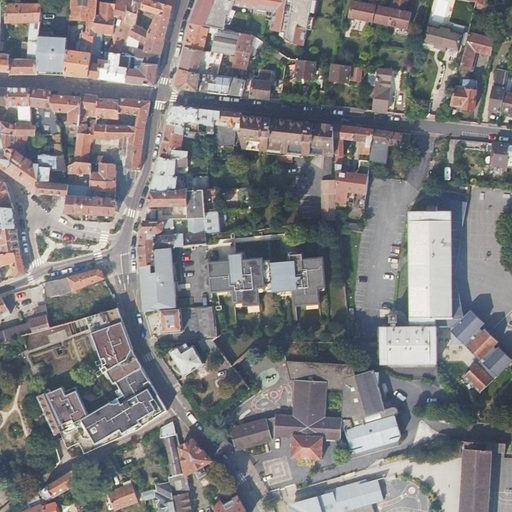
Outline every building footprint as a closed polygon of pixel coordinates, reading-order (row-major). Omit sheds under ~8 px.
[(70,0),(69,15),(87,16),(96,17),(97,0),(70,0)] [(126,21),(127,6),(117,4),(116,3),(108,2),(97,0),(96,17),(90,77),(115,80),(119,81),(126,82),(128,68),(119,66),(119,57),(123,49),(129,39),(136,26),(126,21)] [(172,7),(173,6),(150,0),(116,0),(116,3),(117,4),(127,6),(126,21),(136,26),(138,10),(157,14),(148,32),(148,33),(164,40),(170,21),(170,18),(172,7)] [(215,0),(198,0),(198,2),(195,10),(208,13),(210,13),(215,0)] [(231,0),(228,17),(253,22),(257,3),(240,0),(231,0)] [(276,0),(276,3),(273,2),(271,10),(274,11),(272,23),(282,25),(280,35),(293,39),(301,0),(276,0)] [(354,0),(351,0),(348,18),(407,30),(411,11),(354,0)] [(39,31),(40,5),(35,5),(6,3),(6,21),(7,22),(32,23),(31,43),(25,42),(24,58),(11,58),(11,71),(11,74),(27,74),(38,74),(38,73),(39,31)] [(0,10),(0,70),(1,71),(11,71),(11,58),(11,53),(1,54),(2,41),(0,10)] [(208,13),(195,10),(190,22),(190,23),(203,25),(208,13)] [(228,17),(210,13),(208,13),(203,25),(228,30),(240,33),(250,35),(254,24),(254,22),(253,22),(228,17)] [(74,49),(67,50),(66,75),(68,75),(81,76),(90,77),(96,17),(87,16),(86,32),(82,31),(80,33),(77,40),(74,43),(74,49)] [(261,42),(265,31),(263,25),(255,22),(254,22),(254,24),(250,35),(251,35),(261,42)] [(184,48),(203,50),(207,32),(213,33),(213,34),(211,40),(222,42),(220,53),(235,55),(240,33),(228,30),(203,25),(190,23),(188,31),(188,33),(184,48)] [(162,47),(164,40),(148,33),(148,32),(136,26),(129,39),(134,41),(138,44),(148,48),(147,51),(161,53),(162,47)] [(441,30),(429,27),(425,41),(437,45),(437,47),(446,50),(447,47),(459,50),(463,36),(451,33),(452,30),(442,27),(441,30)] [(39,31),(38,73),(56,74),(66,75),(67,50),(68,37),(52,37),(53,32),(39,31)] [(270,47),(286,59),(298,61),(303,47),(265,31),(261,42),(265,44),(266,45),(270,47)] [(249,45),(251,35),(250,35),(240,33),(235,55),(233,68),(244,70),(245,69),(246,60),(248,59),(251,46),(249,45)] [(475,51),(492,55),(495,40),(469,33),(453,96),(451,104),(463,106),(463,109),(474,110),(477,82),(468,81),(470,71),(472,62),(475,51)] [(134,41),(129,39),(123,49),(130,50),(134,41)] [(160,54),(161,53),(147,51),(148,48),(138,44),(136,60),(159,65),(160,60),(160,54)] [(403,74),(409,73),(417,47),(406,44),(401,64),(403,74)] [(184,51),(179,70),(198,73),(200,65),(203,50),(184,48),(184,51)] [(501,112),(511,114),(511,50),(509,63),(510,62),(507,79),(501,112)] [(128,68),(126,82),(144,84),(155,86),(159,65),(136,60),(135,69),(128,68)] [(313,78),(315,63),(298,61),(296,77),(313,78)] [(373,111),(387,113),(390,71),(389,70),(389,64),(377,62),(377,69),(375,83),(373,111)] [(348,83),(350,67),(333,65),(330,81),(348,83)] [(375,83),(377,69),(369,69),(367,82),(375,83)] [(180,88),(197,91),(200,73),(198,73),(179,70),(178,75),(176,85),(180,88)] [(219,93),(227,94),(230,78),(205,74),(203,73),(200,91),(206,92),(219,93)] [(490,110),(501,112),(507,79),(496,77),(490,110)] [(236,95),(242,96),(245,80),(230,78),(227,94),(236,95)] [(261,98),(270,99),(272,81),(268,81),(267,82),(260,81),(260,80),(252,80),(250,97),(261,98)] [(19,122),(30,122),(31,107),(31,89),(29,88),(3,87),(0,86),(0,105),(19,107),(19,122)] [(31,107),(46,108),(53,109),(50,95),(49,91),(41,90),(31,89),(31,107)] [(314,104),(324,105),(325,91),(315,91),(314,104)] [(71,137),(77,137),(77,135),(81,98),(68,96),(50,95),(53,109),(54,112),(69,113),(68,126),(72,126),(71,137)] [(81,98),(77,135),(95,137),(95,129),(87,129),(87,125),(85,125),(86,120),(87,118),(88,118),(89,117),(96,118),(98,99),(98,96),(93,96),(81,95),(81,98)] [(134,153),(142,154),(146,122),(150,101),(119,97),(118,101),(113,100),(98,99),(96,118),(118,119),(119,114),(137,116),(135,126),(128,125),(128,127),(96,126),(95,129),(95,137),(94,141),(114,142),(135,144),(134,153)] [(197,123),(198,108),(188,107),(176,105),(170,109),(167,124),(182,127),(183,122),(197,123)] [(33,128),(34,136),(52,135),(56,135),(53,119),(41,119),(40,111),(45,112),(46,108),(31,107),(30,122),(30,125),(30,129),(33,128)] [(213,127),(215,110),(209,110),(198,108),(197,123),(204,123),(204,125),(206,125),(206,130),(213,130),(213,128),(213,127)] [(238,130),(240,113),(231,112),(215,110),(213,127),(213,128),(226,129),(226,133),(232,134),(232,129),(238,130)] [(317,151),(334,153),(332,127),(329,126),(306,123),(278,120),(250,117),(240,115),(239,144),(280,149),(279,158),(292,161),(293,151),(316,155),(317,151)] [(14,136),(27,136),(34,136),(33,128),(30,129),(30,125),(16,124),(15,126),(2,123),(1,126),(1,128),(6,128),(6,135),(14,136)] [(182,127),(167,124),(166,128),(165,135),(160,154),(160,156),(186,156),(186,150),(179,148),(183,135),(194,137),(196,133),(196,131),(182,130),(182,127)] [(334,153),(334,156),(342,156),(343,156),(342,139),(353,141),(355,127),(344,126),(332,125),(332,127),(334,153)] [(360,141),(361,128),(355,127),(353,141),(360,141)] [(370,154),(372,129),(364,128),(361,128),(360,141),(358,153),(370,154)] [(401,146),(402,133),(390,132),(372,129),(370,154),(369,160),(385,162),(387,145),(401,146)] [(0,166),(7,171),(14,136),(6,135),(0,133),(0,166)] [(401,146),(400,148),(409,149),(409,139),(410,134),(402,133),(401,146)] [(52,135),(53,144),(61,144),(59,135),(56,135),(52,135)] [(77,137),(75,164),(76,163),(88,165),(91,145),(94,141),(95,137),(77,135),(77,137)] [(24,183),(37,192),(39,165),(34,165),(32,164),(22,155),(27,136),(14,136),(7,171),(24,183)] [(125,161),(123,167),(141,170),(141,157),(142,154),(134,153),(135,144),(114,142),(114,145),(120,146),(118,156),(122,160),(125,161)] [(503,170),(507,170),(507,167),(509,145),(496,143),(493,164),(503,165),(503,170)] [(53,144),(54,156),(63,155),(61,144),(53,144)] [(56,194),(67,195),(91,197),(91,186),(49,183),(50,168),(66,168),(63,155),(54,156),(39,155),(39,165),(37,192),(56,194)] [(186,165),(186,156),(160,156),(159,159),(156,173),(156,174),(151,190),(174,189),(174,188),(175,174),(171,174),(174,165),(186,165)] [(334,156),(336,201),(346,202),(347,192),(366,193),(367,178),(367,175),(356,174),(339,172),(342,156),(334,156)] [(367,175),(369,161),(359,160),(358,169),(357,171),(356,174),(367,175)] [(70,171),(91,174),(91,172),(91,165),(88,165),(76,163),(75,164),(70,166),(70,171)] [(91,180),(116,181),(116,172),(116,165),(99,165),(99,173),(91,172),(91,174),(91,180)] [(0,206),(13,207),(10,199),(5,182),(0,178),(0,206)] [(91,197),(116,199),(116,191),(116,181),(91,180),(91,186),(91,197)] [(321,194),(335,193),(334,185),(321,186),(321,194)] [(188,217),(205,216),(204,210),(202,188),(186,189),(185,187),(174,188),(174,189),(151,190),(149,198),(147,206),(149,206),(148,210),(158,210),(157,219),(173,218),(188,217)] [(67,195),(66,212),(115,215),(116,213),(118,210),(119,202),(116,199),(91,197),(67,195)] [(438,198),(436,212),(450,212),(450,230),(463,231),(468,203),(438,198)] [(0,227),(16,228),(15,218),(14,209),(13,207),(0,206),(0,227)] [(225,210),(213,211),(214,225),(226,225),(225,210)] [(436,212),(410,212),(409,327),(397,328),(397,314),(388,314),(389,325),(379,326),(380,365),(458,362),(461,351),(472,355),(478,364),(462,378),(479,393),(511,364),(511,359),(505,353),(488,369),(481,361),(498,341),(491,335),(471,352),(467,348),(464,344),(485,320),(477,316),(456,338),(450,331),(448,326),(461,315),(456,281),(451,283),(450,230),(450,212),(436,212)] [(210,244),(210,234),(208,223),(206,223),(205,216),(188,217),(190,231),(186,232),(157,235),(157,232),(159,232),(163,230),(164,226),(173,226),(173,218),(157,219),(146,220),(143,231),(142,231),(141,237),(139,245),(139,248),(140,267),(155,266),(155,248),(172,247),(210,244)] [(0,253),(0,255),(20,250),(18,238),(16,228),(0,227),(0,237),(2,238),(2,241),(0,241),(0,253)] [(142,296),(144,311),(160,310),(177,308),(172,247),(155,248),(155,266),(140,267),(141,271),(141,279),(144,279),(145,287),(142,287),(142,296)] [(0,266),(12,263),(15,276),(26,273),(20,250),(0,255),(0,254),(0,281),(2,281),(0,269),(0,266)] [(284,256),(284,262),(291,261),(290,256),(297,255),(296,251),(287,252),(287,255),(284,256)] [(236,252),(236,255),(242,255),(243,261),(246,260),(245,252),(236,252)] [(242,255),(236,255),(230,255),(231,261),(209,263),(212,292),(218,291),(233,290),(233,294),(234,307),(259,305),(258,292),(266,291),(265,285),(271,285),(272,291),(273,292),(277,292),(293,290),(294,294),(295,306),(319,304),(318,292),(318,288),(325,288),(323,259),(303,260),(302,254),(297,255),(290,256),(291,261),(284,262),(270,263),(271,260),(263,261),(263,258),(246,260),(243,261),(242,255)] [(68,276),(73,290),(106,278),(102,271),(98,269),(70,276),(68,276)] [(76,320),(86,317),(118,306),(116,301),(113,297),(113,293),(63,308),(61,294),(73,290),(68,276),(51,280),(46,282),(47,304),(48,314),(49,328),(76,320)] [(0,341),(0,343),(24,336),(47,329),(45,315),(36,317),(31,318),(31,322),(27,323),(0,331),(0,325),(2,324),(0,321),(0,319),(11,312),(7,307),(10,305),(5,295),(3,296),(0,297),(0,341)] [(45,315),(48,314),(47,304),(35,308),(36,317),(45,315)] [(99,365),(100,369),(132,356),(131,350),(133,349),(127,333),(118,306),(86,317),(101,360),(96,362),(97,366),(99,365)] [(203,338),(217,337),(213,306),(198,309),(203,338)] [(177,308),(160,310),(162,333),(182,331),(181,308),(177,308)] [(213,358),(222,353),(212,340),(199,341),(205,351),(208,350),(213,358)] [(189,346),(186,347),(185,345),(179,346),(171,351),(185,376),(205,364),(195,346),(189,348),(189,346)] [(50,392),(81,455),(98,447),(122,436),(123,433),(121,430),(131,426),(133,429),(136,430),(168,410),(161,398),(153,402),(151,398),(158,394),(151,380),(136,354),(135,354),(135,355),(132,357),(132,356),(100,369),(101,370),(108,368),(116,384),(119,382),(125,395),(88,413),(76,387),(65,392),(63,386),(53,391),(50,392)] [(287,361),(291,380),(296,380),(294,416),(278,415),(240,426),(246,446),(271,439),(271,436),(276,435),(293,436),(292,457),(323,458),(324,438),(341,438),(342,431),(345,430),(352,451),(403,435),(394,405),(386,408),(374,369),(356,375),(353,364),(287,361)] [(67,448),(72,460),(78,457),(81,455),(50,392),(49,389),(47,390),(46,390),(38,395),(56,435),(61,432),(63,436),(66,434),(70,444),(68,446),(69,448),(67,448)] [(153,402),(161,398),(158,394),(151,398),(153,402)] [(170,482),(173,494),(188,490),(190,490),(187,473),(194,470),(198,477),(207,473),(202,466),(212,460),(194,440),(181,446),(178,433),(176,433),(174,421),(168,424),(161,428),(160,436),(170,482)] [(122,436),(134,431),(136,430),(133,429),(131,426),(121,430),(123,433),(122,436)] [(232,428),(237,449),(246,446),(240,426),(232,428)] [(461,511),(487,511),(491,452),(500,453),(500,444),(465,442),(461,511)] [(100,464),(98,458),(82,466),(83,469),(93,465),(95,467),(100,464)] [(48,499),(75,482),(79,479),(78,478),(86,475),(83,469),(82,466),(74,469),(57,479),(51,483),(44,489),(41,491),(48,499)] [(376,511),(373,501),(379,499),(384,498),(378,478),(369,480),(365,477),(326,489),(324,494),(303,500),(306,508),(303,511),(376,511)] [(176,511),(173,494),(170,482),(157,484),(158,488),(159,495),(162,511),(176,511)] [(117,488),(117,490),(109,493),(115,510),(138,501),(131,483),(117,488)] [(141,493),(145,499),(159,495),(158,488),(141,493)] [(181,511),(192,510),(188,490),(173,494),(176,511),(181,511)] [(25,511),(45,511),(41,501),(38,493),(29,501),(31,508),(26,510),(25,511)] [(217,511),(246,511),(238,496),(222,504),(220,500),(213,504),(217,511)] [(41,501),(45,511),(57,511),(54,503),(47,504),(45,503),(44,500),(41,501)] [(303,511),(306,508),(303,500),(290,504),(292,511),(303,511)]
